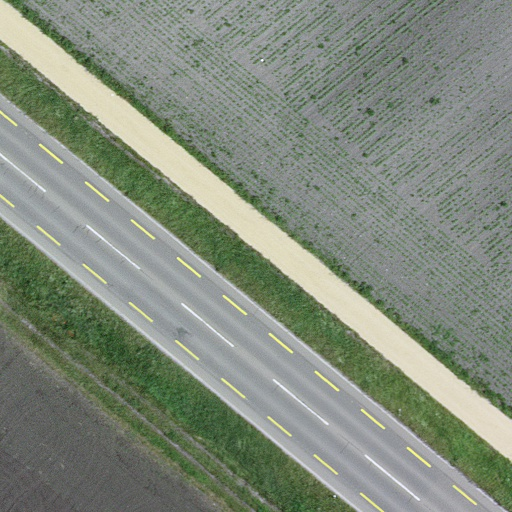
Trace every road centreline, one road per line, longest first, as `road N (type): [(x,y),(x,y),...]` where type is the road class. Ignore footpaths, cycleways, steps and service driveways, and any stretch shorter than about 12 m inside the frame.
road 1 (track): [(0,18),(511,442)]
road 2 (primary): [(432,511),(0,154)]
road 3 (track): [(267,511),(0,290)]
